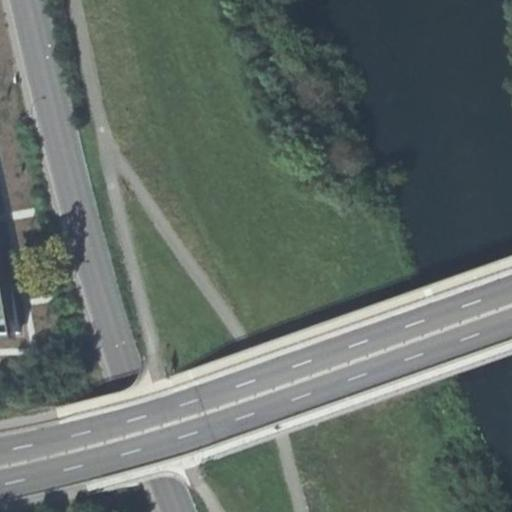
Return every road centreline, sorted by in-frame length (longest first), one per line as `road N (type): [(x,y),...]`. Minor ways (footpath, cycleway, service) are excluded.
road 1 (trunk): [(0,489),(220,428),(511,326)]
road 2 (trunk): [(511,294),(176,410),(0,453)]
road 3 (primary): [(188,511),(155,435),(84,200),(38,0)]
